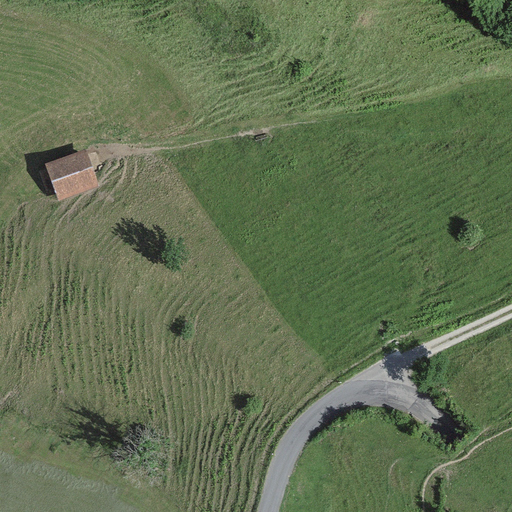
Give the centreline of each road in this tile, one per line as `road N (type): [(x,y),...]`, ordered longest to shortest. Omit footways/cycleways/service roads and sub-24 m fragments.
road 1 (track): [(127,151),(511,76)]
road 2 (residential): [(268,511),(276,471),(297,437),(335,401),(384,384),(455,442),(484,491),(483,511)]
road 3 (track): [(511,311),(408,359),(384,384)]
